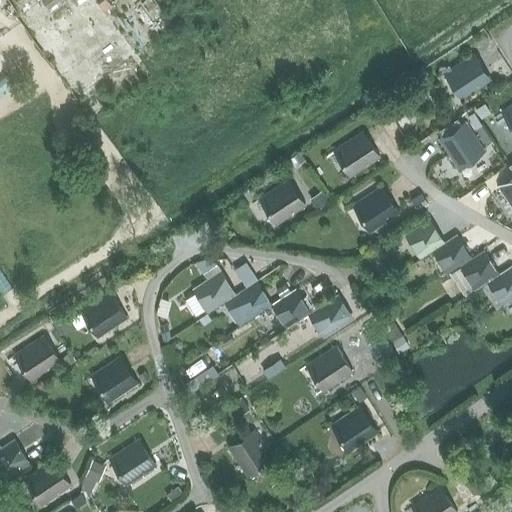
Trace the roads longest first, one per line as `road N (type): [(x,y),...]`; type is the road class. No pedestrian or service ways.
road 1 (unclassified): [(353,270),(194,254),(158,276),(148,308),(163,403),(201,493),(232,511)]
road 2 (unclassified): [(322,511),(511,383)]
